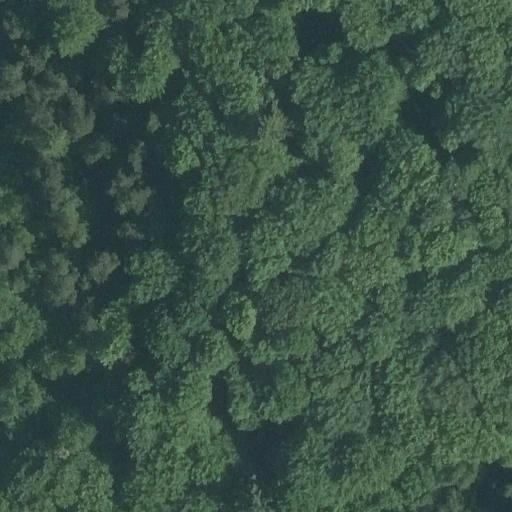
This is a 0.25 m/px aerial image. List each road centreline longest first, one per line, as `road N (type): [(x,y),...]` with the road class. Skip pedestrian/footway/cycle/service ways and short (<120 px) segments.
road 1 (track): [(277,511),(304,439),(288,0)]
road 2 (track): [(0,468),(511,409)]
